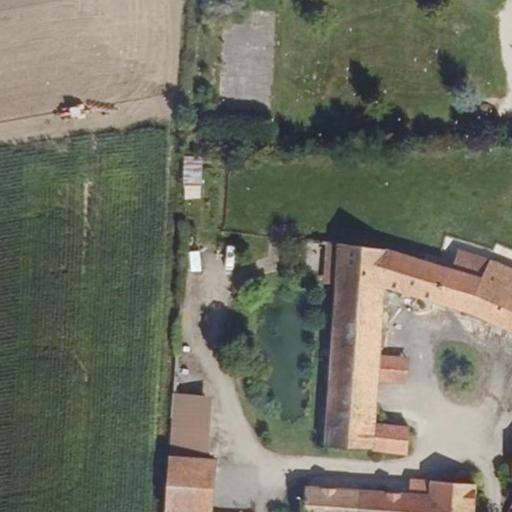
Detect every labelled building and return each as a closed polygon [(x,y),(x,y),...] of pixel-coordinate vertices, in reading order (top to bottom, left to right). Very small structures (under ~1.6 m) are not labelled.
[(184,161),(183,181),(201,182),(202,161),(184,161)] [(511,273),(491,265),(484,283),(430,262),(339,252),(323,448),(407,455),(409,428),(373,425),(385,292),(401,292),(511,339),(511,273)] [(225,502),(227,452),(179,449),(176,499),(221,502),(225,502)] [(323,511),(472,511),(474,480),(425,475),(424,491),(301,479),(297,510),(316,511),(323,511)] [(220,511),(221,502),(176,499),(175,511),(220,511)]
